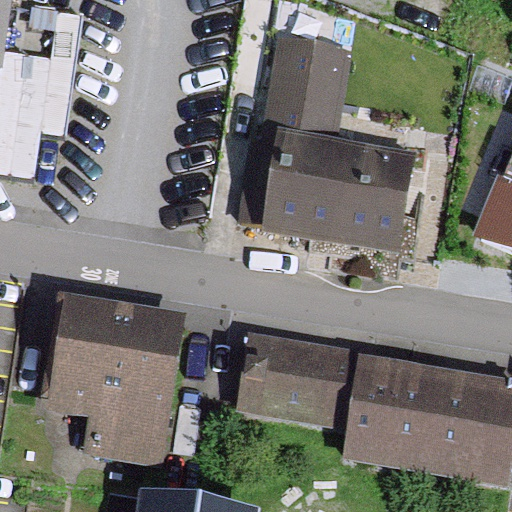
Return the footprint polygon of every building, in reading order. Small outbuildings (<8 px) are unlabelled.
[(72,145),(93,22),(24,10),(0,153),(0,181),(40,188),(48,141),(72,145)] [(281,26),(248,211),(404,238),(422,134),(344,120),(359,39),(281,26)] [(511,139),(471,241),(511,256),(511,139)] [(93,411),(86,455),(163,466),(187,310),(67,292),(50,404),(93,411)] [(352,426),(347,460),(506,486),(511,447),(511,376),(256,335),(245,409),(352,426)] [(254,511),(136,495),(133,511),(254,511)]
